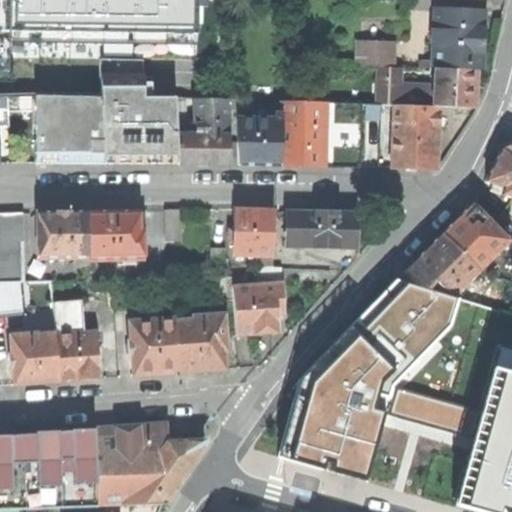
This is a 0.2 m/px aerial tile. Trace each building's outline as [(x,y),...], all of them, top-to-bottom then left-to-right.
[(0,0),(0,70),(9,70),(9,44),(9,0),(0,0)] [(9,0),(9,44),(197,45),(197,0),(9,0)] [(436,9),(434,64),(481,66),(483,38),(484,11),(436,9)] [(359,40),(358,65),(378,65),(394,66),(395,41),(359,40)] [(101,59),(101,98),(144,98),(144,59),(101,59)] [(378,65),(376,103),(381,103),(395,104),(434,106),(435,85),(400,84),(401,66),(394,66),(378,65)] [(435,85),(434,106),(439,106),(474,108),(475,90),(477,69),(436,67),(435,85)] [(35,96),(7,97),(8,116),(34,114),(35,96)] [(101,98),(35,96),(34,114),(34,164),(65,163),(102,162),(101,98)] [(0,97),(0,127),(9,128),(8,116),(7,97),(0,97)] [(101,98),(102,162),(168,161),(177,161),(177,135),(176,113),(176,97),(144,98),(101,98)] [(189,98),(176,97),(176,113),(189,113),(189,98)] [(237,108),(237,98),(195,99),(195,134),(177,135),(177,161),(177,164),(209,164),(228,164),(228,108),(237,108)] [(282,113),(281,165),(324,166),(325,102),(283,101),(282,113)] [(336,102),(325,102),(324,166),(339,166),(360,167),(361,122),(336,122),(336,102)] [(336,102),(336,122),(361,122),(365,123),(365,103),(336,102)] [(365,103),(365,123),(381,123),(381,103),(376,103),(365,103)] [(395,104),(392,167),(436,169),(438,138),(439,106),(434,106),(395,104)] [(238,119),(238,165),(259,165),(281,165),(282,113),(276,113),(276,119),(238,119)] [(490,190),(511,197),(511,144),(500,149),(493,164),(485,181),(492,184),(490,190)] [(457,220),(441,235),(477,271),(507,242),(471,205),(457,220)] [(511,210),(508,207),(498,218),(511,228),(511,210)] [(275,255),(275,210),(256,209),(234,209),(234,254),(275,255)] [(89,260),(144,259),(143,229),(139,229),(139,210),(112,211),(88,211),(89,257),(89,260)] [(164,210),(165,240),(181,239),(181,210),(164,210)] [(287,210),(286,245),(355,248),(356,230),(356,213),(287,210)] [(38,258),(89,257),(88,211),(61,212),(37,212),(38,258)] [(0,281),(21,281),(23,281),(22,213),(0,213),(0,281)] [(402,273),(415,286),(423,289),(432,280),(440,288),(456,293),(477,271),(441,235),(425,250),(402,273)] [(219,277),(225,277),(224,247),(210,248),(211,277),(219,277)] [(258,271),(259,285),(283,283),(282,267),(262,267),(258,271)] [(221,301),(233,300),(232,287),(232,276),(225,277),(219,277),(221,301)] [(21,282),(21,281),(0,281),(0,311),(23,309),(21,282)] [(233,300),(236,336),(276,332),(278,329),(277,314),(285,314),(284,298),(283,283),(259,285),(232,287),(233,300)] [(314,381),(289,462),(364,482),(384,414),(388,399),(396,388),(450,331),(461,301),(407,285),(314,381)] [(56,335),(81,333),(79,300),(53,302),(55,332),(56,335)] [(175,322),(178,372),(201,371),(224,369),(223,351),(226,351),(224,315),(192,317),(192,319),(175,321),(175,322)] [(132,356),(133,375),(156,374),(178,372),(175,322),(160,323),(159,320),(130,322),(131,342),(128,342),(129,356),(132,356)] [(13,367),(14,384),(35,383),(59,381),(56,335),(55,332),(10,336),(12,355),(9,355),(10,368),(13,367)] [(56,335),(59,381),(78,380),(99,378),(96,332),(81,333),(56,335)] [(511,511),(511,347),(497,344),(479,411),(472,439),(454,507),(472,511),(511,511)] [(388,399),(384,414),(472,439),(479,411),(396,388),(388,399)] [(95,508),(162,506),(207,442),(167,443),(167,425),(127,428),(93,431),(95,508)] [(88,508),(95,508),(93,431),(33,436),(0,439),(0,510),(19,510),(58,509),(88,508)]
